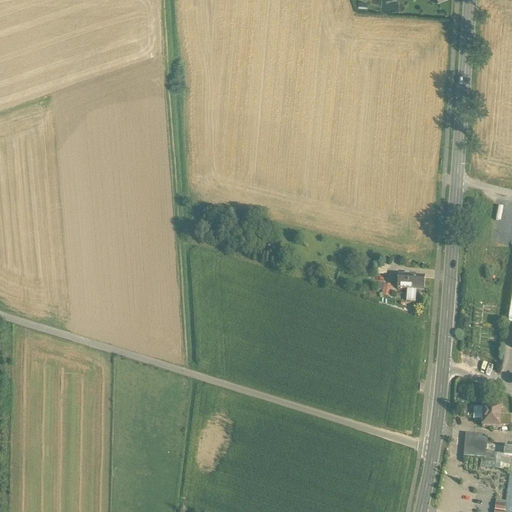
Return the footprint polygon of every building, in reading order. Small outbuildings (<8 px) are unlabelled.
[(404,277),(398,277),(397,290),(424,292),(425,279),(408,278),(404,277)] [(382,294),(389,296),(392,286),(385,284),(382,294)] [(501,409),(484,408),(482,427),(499,429),(500,418),(501,409)] [(511,419),(500,418),(499,429),(511,430),(511,419)] [(479,439),(468,438),(466,458),(482,459),(485,459),(485,453),(486,439),(479,439)] [(511,448),(504,448),(503,457),(511,457),(511,448)] [(495,454),(485,453),(485,459),(482,459),(480,469),(510,472),(511,457),(503,457),(494,456),(495,454)] [(504,511),(506,503),(496,501),(494,511),(504,511)]
